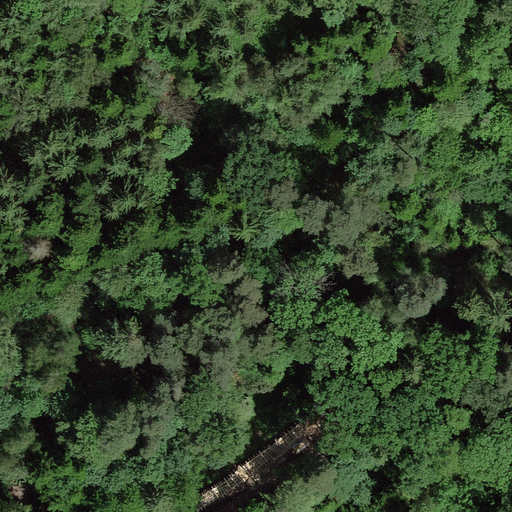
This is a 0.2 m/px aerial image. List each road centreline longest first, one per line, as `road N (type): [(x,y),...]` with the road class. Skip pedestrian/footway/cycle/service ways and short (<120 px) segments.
road 1 (track): [(237,511),(511,346)]
road 2 (track): [(450,0),(511,115)]
